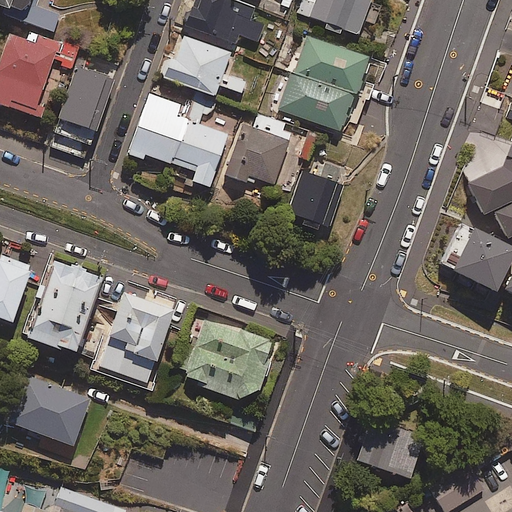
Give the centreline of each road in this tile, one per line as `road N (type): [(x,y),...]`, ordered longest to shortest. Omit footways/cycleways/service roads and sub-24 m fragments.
road 1 (tertiary): [(350,311),(463,0)]
road 2 (tertiary): [(274,511),(350,311)]
road 3 (residential): [(91,200),(162,0)]
road 4 (residential): [(350,311),(511,366)]
road 5 (residential): [(350,311),(206,263)]
road 6 (residential): [(91,200),(206,263)]
